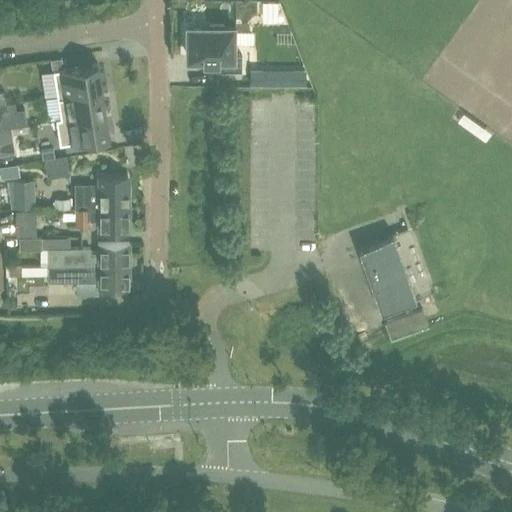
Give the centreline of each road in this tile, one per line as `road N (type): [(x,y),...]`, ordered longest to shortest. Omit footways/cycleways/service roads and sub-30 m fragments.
road 1 (residential): [(223,404),(211,343),(159,281),(156,27)]
road 2 (tertiary): [(296,402),(511,483)]
road 3 (residential): [(456,511),(229,477)]
road 4 (tertiary): [(511,459),(379,413),(296,402)]
road 5 (tertiary): [(0,418),(223,404)]
road 6 (residential): [(0,50),(156,27)]
